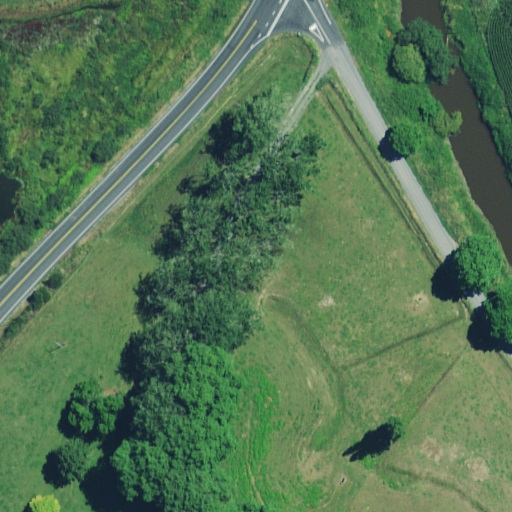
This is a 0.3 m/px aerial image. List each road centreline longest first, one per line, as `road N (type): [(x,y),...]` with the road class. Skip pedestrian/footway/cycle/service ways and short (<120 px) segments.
road 1 (unclassified): [(305,0),(511,352)]
road 2 (tertiary): [(0,306),(181,116),(268,0)]
